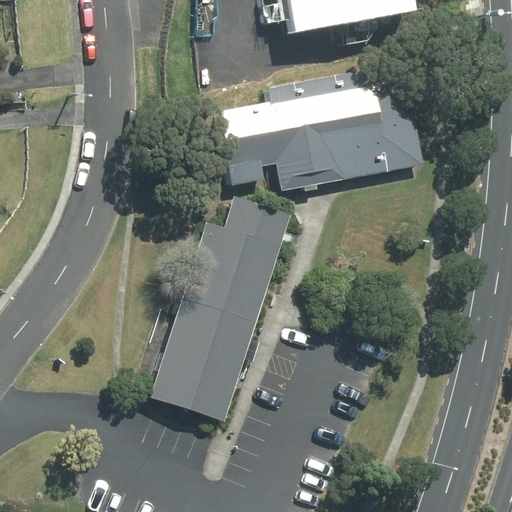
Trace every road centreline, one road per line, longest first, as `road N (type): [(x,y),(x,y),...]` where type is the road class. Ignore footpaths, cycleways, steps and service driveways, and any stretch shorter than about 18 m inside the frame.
road 1 (primary): [(438,511),(478,398),(494,295),(511,171),(510,0)]
road 2 (residential): [(0,358),(86,228),(114,153),(107,0)]
